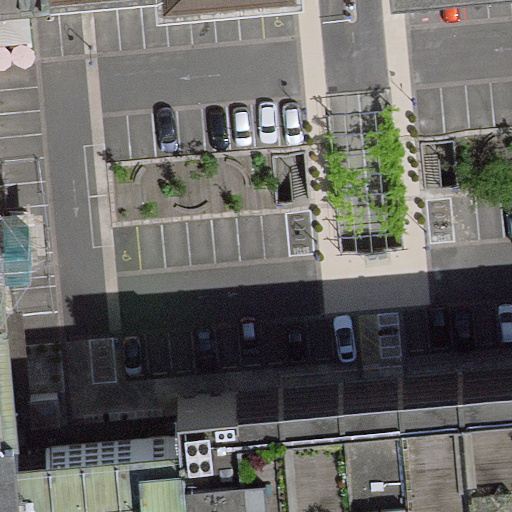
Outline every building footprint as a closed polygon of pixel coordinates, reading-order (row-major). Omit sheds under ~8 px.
[(11,398),(4,310),(0,310),(0,511),(59,511),(54,442),(15,443),(11,398)] [(511,511),(511,368),(367,381),(377,511),(511,511)] [(178,397),(181,430),(189,511),(377,511),(367,381),(178,397)] [(54,442),(62,441),(57,394),(11,398),(15,443),(54,442)] [(62,441),(54,442),(59,511),(189,511),(181,430),(62,441)]
